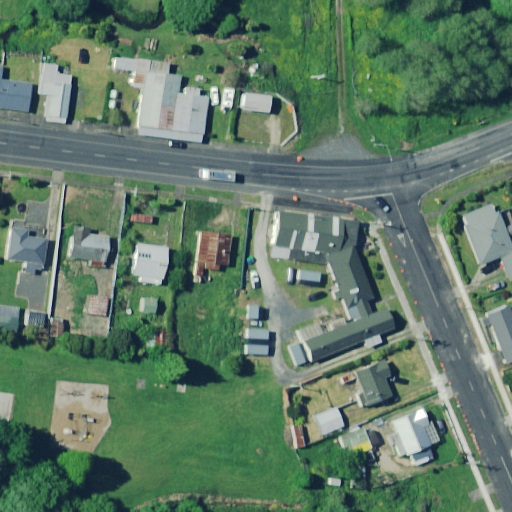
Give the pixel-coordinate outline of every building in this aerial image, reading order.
[(185,54),(135,49),(132,77),(142,78),(137,123),(207,130),(212,83),(183,80),(185,54)] [(56,66),(42,65),(39,94),(48,95),(45,122),(67,124),(71,77),(55,75),(56,66)] [(31,84),(1,81),(3,67),(0,66),(0,109),(28,112),(31,84)] [(271,97),(242,93),(240,110),(269,113),(271,97)] [(344,311),(293,332),(302,353),(386,318),(378,297),(369,301),(346,246),(346,209),(271,200),(266,251),(322,256),(344,311)] [(511,238),(508,240),(494,204),(461,216),(479,265),(499,258),(508,281),(511,279),(511,238)] [(228,266),(232,228),(202,224),(195,281),(209,283),(211,270),(216,270),(217,265),(228,266)] [(88,228),(74,227),(70,258),(90,261),(90,266),(105,268),(109,237),(87,234),(88,228)] [(40,273),(43,246),(4,241),(1,268),(40,273)] [(166,249),(136,244),(132,275),(141,276),(140,282),(161,285),(166,249)] [(218,293),(212,287),(202,298),(209,303),(218,293)] [(511,340),(511,324),(495,288),(468,300),(492,350),(511,340)] [(108,298),(90,296),(87,314),(105,317),(108,298)] [(156,314),(157,299),(143,298),(142,313),(156,314)] [(18,309),(0,307),(0,324),(16,327),(18,309)] [(391,376),(385,359),(354,371),(363,392),(358,394),(363,408),(392,396),(385,379),(391,376)] [(343,427),(336,408),(315,416),(322,435),(343,427)] [(428,424),(422,409),(391,421),(405,455),(429,446),(421,427),(428,424)] [(370,449),(364,428),(339,436),(345,455),(353,453),(357,463),(369,459),(366,450),(370,449)]
